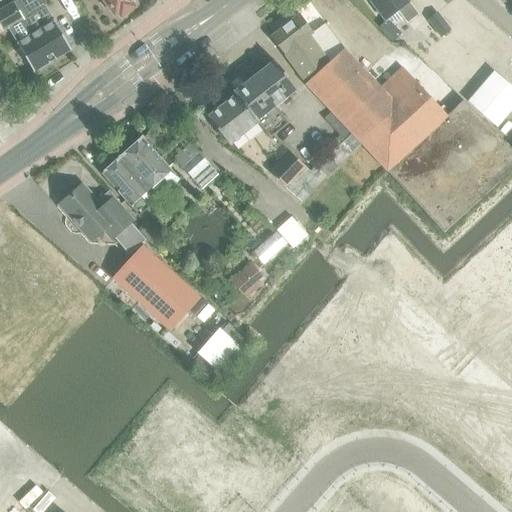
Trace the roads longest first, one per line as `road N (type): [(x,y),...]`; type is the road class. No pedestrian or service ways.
road 1 (unclassified): [(282,511),(318,467),(384,447),(408,453),(476,511)]
road 2 (secondary): [(136,57),(74,105),(42,144)]
road 3 (secondary): [(42,144),(147,72)]
